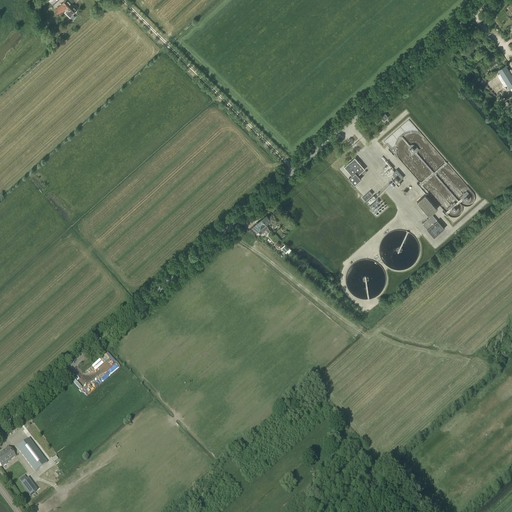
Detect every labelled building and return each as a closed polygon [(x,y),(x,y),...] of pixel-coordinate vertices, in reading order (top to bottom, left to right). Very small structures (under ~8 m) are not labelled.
[(73,6),(67,0),(65,0),(63,3),(55,10),(59,15),(66,9),(68,11),(66,13),(69,16),(72,14),(73,13),(74,13),(76,11),(77,11),(76,10),(77,9),(76,9),(77,8),(77,7),(75,6),(74,6),(73,6)] [(510,88),(511,86),(511,76),(506,66),(499,70),(510,88)] [(358,161),(355,158),(344,167),(352,176),(349,178),(354,185),(361,179),(358,175),(365,169),(360,164),(361,163),(359,160),(358,161)] [(386,162),(386,161),(385,162),(388,165),(385,167),(382,171),(383,172),(381,174),(383,176),(384,174),(388,178),(391,177),(392,178),(391,179),(398,186),(401,184),(399,182),(403,178),(396,170),(394,172),(392,169),(393,169),(387,161),(386,162)] [(365,201),(372,194),(370,191),(362,198),(365,201)] [(370,204),(376,199),(374,196),(368,201),(370,204)] [(372,209),(380,202),(377,199),(369,206),(372,209)] [(266,224),(271,220),(267,215),(262,219),(266,224)] [(435,238),(445,229),(444,229),(444,228),(437,221),(432,215),(422,224),(427,230),(434,238),(435,238)] [(257,224),(264,232),(266,229),(268,228),(265,225),(266,224),(262,219),(257,224)] [(260,234),(264,232),(257,224),(251,228),(257,233),(258,232),(260,234)] [(285,244),(281,248),(283,251),(286,253),(286,254),(287,253),(288,254),(291,251),(285,244)] [(35,472),(47,463),(29,439),(17,448),(35,472)] [(0,465),(1,467),(16,456),(8,447),(0,453),(0,465)] [(30,496),(37,491),(28,479),(21,484),(30,496)]
